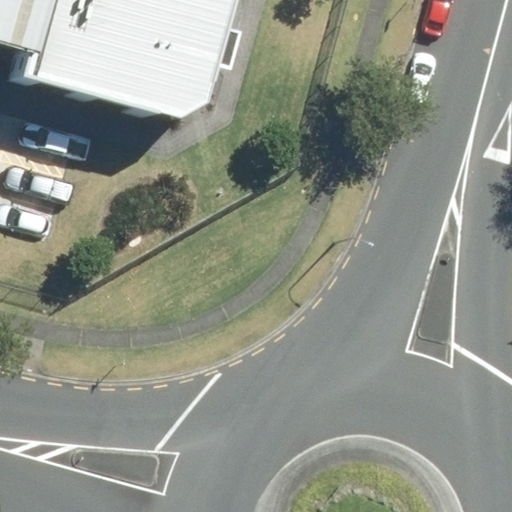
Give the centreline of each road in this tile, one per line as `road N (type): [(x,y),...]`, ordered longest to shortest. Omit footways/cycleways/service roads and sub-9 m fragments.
road 1 (unclassified): [(411,338),(501,0)]
road 2 (unclassified): [(175,479),(198,423),(238,376),(290,345),(350,332),(411,338)]
road 3 (unclassified): [(175,479),(0,433)]
road 4 (unclassified): [(411,338),(469,366),(511,407)]
